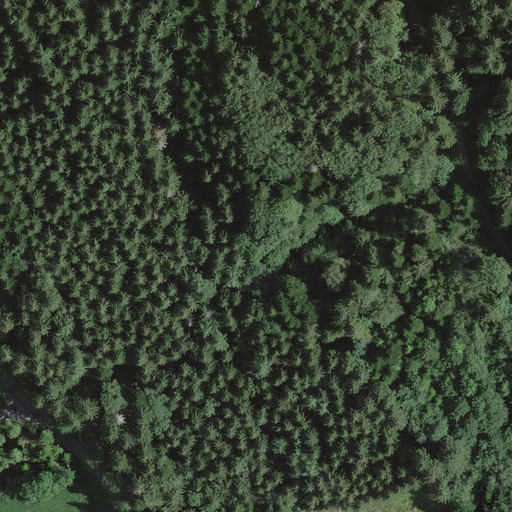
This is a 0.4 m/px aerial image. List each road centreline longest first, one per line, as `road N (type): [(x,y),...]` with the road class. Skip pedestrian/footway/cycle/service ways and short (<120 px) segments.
road 1 (track): [(511,246),(498,234),(414,0)]
road 2 (unclassified): [(125,511),(102,474),(0,382)]
